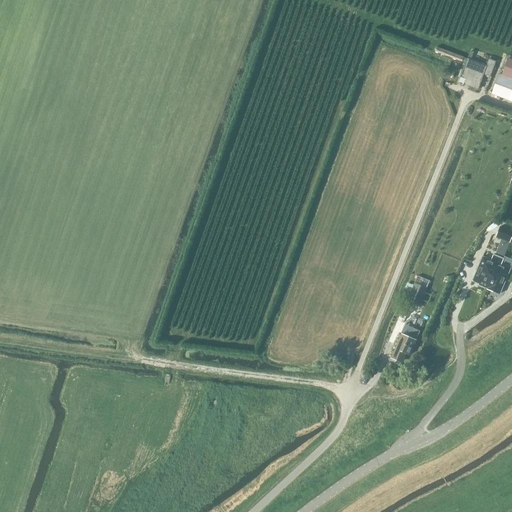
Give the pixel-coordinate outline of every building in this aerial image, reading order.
[(511,47),(495,90),(511,97),(511,47)] [(468,59),(461,77),(466,79),(464,85),(478,90),(484,74),(490,77),(496,62),(489,59),(487,66),(468,59)] [(511,238),(511,231),(500,227),(496,237),(510,243),(511,238)] [(501,257),(505,248),(489,240),(485,249),(501,257)] [(483,257),(473,281),(479,284),(478,285),(486,288),(499,257),(493,255),(491,260),(483,257)] [(499,257),(486,288),(487,289),(499,294),(510,269),(501,265),(503,259),(499,257)] [(415,283),(408,300),(420,305),(423,296),(427,288),(415,283)] [(416,340),(419,334),(411,331),(408,336),(401,333),(390,358),(402,363),(407,354),(410,356),(417,340),(416,340)]
